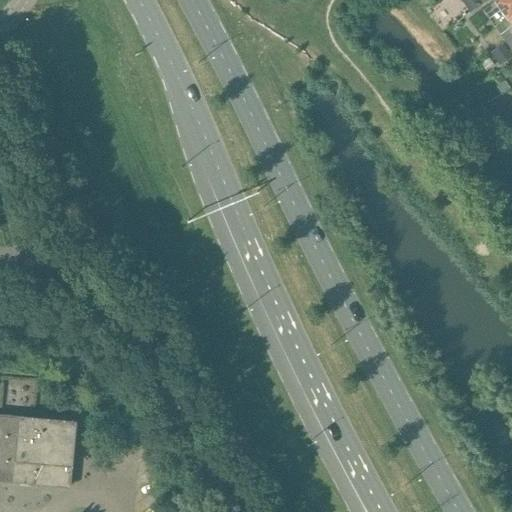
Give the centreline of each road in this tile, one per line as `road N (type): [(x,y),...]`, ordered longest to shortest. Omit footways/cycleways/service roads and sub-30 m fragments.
road 1 (secondary): [(455,511),(190,0)]
road 2 (secondary): [(138,0),(248,244),(384,511)]
